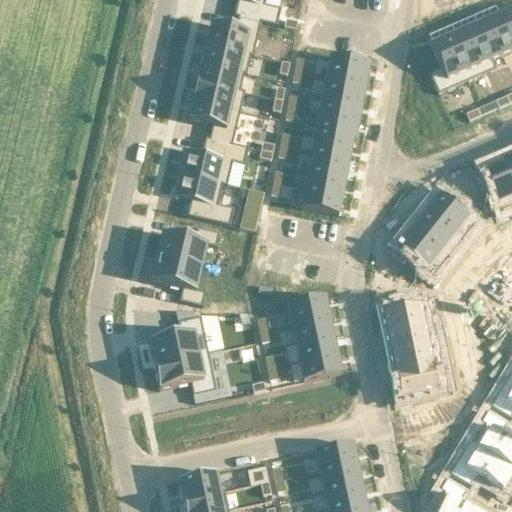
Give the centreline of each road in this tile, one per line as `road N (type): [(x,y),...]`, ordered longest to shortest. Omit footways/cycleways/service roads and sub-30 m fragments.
road 1 (tertiary): [(126,480),(99,337),(99,291),(167,0)]
road 2 (residential): [(126,480),(380,427)]
road 3 (residential): [(380,427),(350,286),(373,189)]
road 4 (residential): [(373,189),(405,0)]
road 5 (residential): [(373,189),(511,132)]
